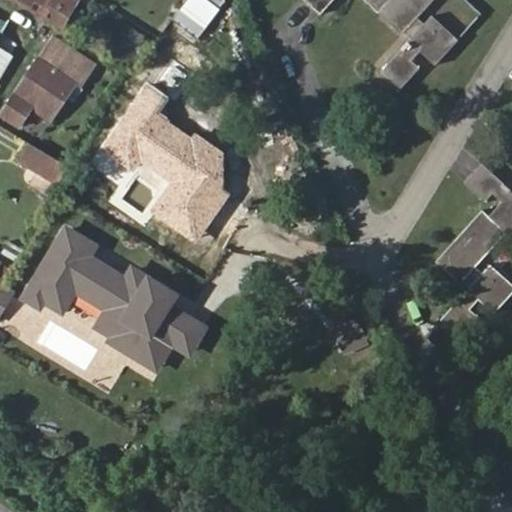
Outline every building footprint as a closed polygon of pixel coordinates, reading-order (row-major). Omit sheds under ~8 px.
[(14,0),(64,29),(78,4),(71,0),(14,0)] [(310,0),(324,13),(336,0),(368,0),(381,12),(392,0),(310,0)] [(392,0),(381,12),(405,33),(409,30),(416,35),(386,70),(405,87),(423,67),(415,59),(424,50),(439,64),(464,36),(438,14),(430,23),(422,16),(436,0),(392,0)] [(118,34),(107,53),(131,67),(141,50),(146,52),(153,40),(127,25),(120,36),(118,34)] [(38,57),(2,117),(22,129),(35,109),(53,120),(90,60),(53,37),(40,58),(38,57)] [(167,99),(146,85),(103,149),(131,168),(137,158),(172,181),(151,212),(198,244),(231,195),(223,189),(224,152),(194,132),(190,137),(157,115),(167,99)] [(60,164),(28,145),(19,161),(51,180),(60,164)] [(506,200),(493,215),(511,231),(511,185),(487,163),(469,182),(489,200),(497,192),(506,200)] [(487,209),(440,260),(465,282),(469,278),(476,283),(446,318),(465,335),(482,315),(474,308),(483,298),(499,312),(511,297),(511,273),(498,262),(490,271),(482,265),(511,231),(493,215),(487,209)] [(63,221),(16,297),(39,311),(44,303),(62,314),(75,294),(101,310),(92,325),(108,335),(105,340),(157,371),(192,315),(169,301),(176,290),(131,262),(124,274),(91,254),(99,242),(63,221)] [(511,466),(496,473),(503,490),(511,486),(511,466)]
